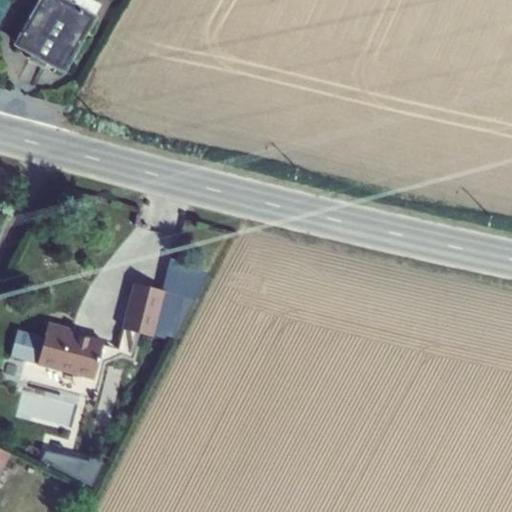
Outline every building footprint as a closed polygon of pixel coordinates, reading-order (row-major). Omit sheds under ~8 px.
[(36,0),(11,45),(62,74),(96,16),(93,15),(99,5),(90,0),(36,0)] [(132,283),(120,328),(152,336),(155,323),(170,326),(178,295),(163,291),(132,283)] [(18,330),(10,357),(35,365),(92,379),(102,341),(70,332),(71,328),(46,322),(43,337),(18,330)] [(74,422),(79,401),(27,390),(22,412),(74,422)] [(0,447),(0,471),(10,453),(0,447)]
